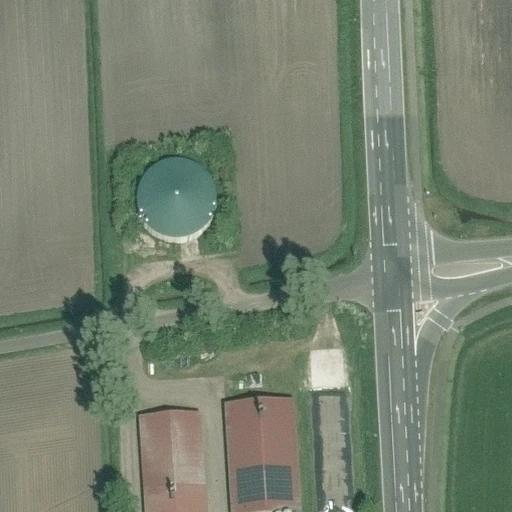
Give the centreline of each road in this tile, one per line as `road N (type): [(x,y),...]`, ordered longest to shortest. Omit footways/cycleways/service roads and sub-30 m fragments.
road 1 (unclassified): [(390,277),(0,346)]
road 2 (tertiary): [(390,277),(382,0)]
road 3 (tertiary): [(401,467),(426,336),(458,298),(511,262)]
road 4 (tertiary): [(401,467),(390,277)]
road 5 (tertiary): [(390,277),(511,260)]
